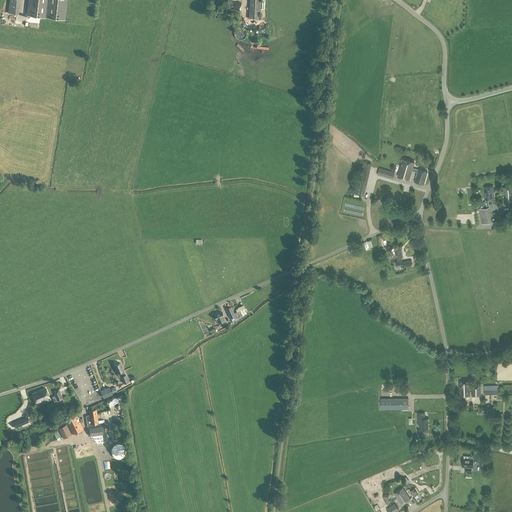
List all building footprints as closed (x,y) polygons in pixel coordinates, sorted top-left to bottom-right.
[(20,0),(10,0),(9,13),(19,14),(20,0)] [(65,19),(66,0),(28,0),(27,15),(65,19)] [(260,19),(261,0),(249,0),(249,19),(260,19)] [(241,3),(232,2),(228,2),(228,12),(241,13),(241,3)] [(409,180),(412,170),(417,172),(414,181),(424,184),(428,172),(418,169),(413,168),(414,162),(403,159),(398,177),(409,180)] [(360,167),(358,179),(368,181),(370,169),(360,167)] [(395,172),(379,168),(377,173),(388,176),(389,174),(394,175),(395,172)] [(503,194),(504,204),(511,203),(511,186),(503,187),(503,191),(501,191),(501,195),(503,194)] [(494,199),(493,187),(484,188),(486,200),(488,200),(494,199)] [(479,203),(480,209),(479,209),(482,224),(492,222),(490,207),(489,207),(488,200),(486,200),(484,202),(479,203)] [(396,258),(397,258),(397,261),(396,261),(397,268),(412,265),(411,260),(402,262),(401,257),(403,256),(400,246),(394,248),(396,258)] [(237,318),(238,318),(247,314),(244,309),(234,313),(231,307),(227,309),(231,318),(233,322),(238,319),(237,318)] [(221,311),(214,315),(216,320),(217,319),(220,325),(225,323),(225,321),(223,317),(224,316),(221,311)] [(120,363),(114,366),(118,374),(124,371),(120,363)] [(124,384),(129,381),(125,373),(124,371),(118,374),(120,378),(121,377),(124,384)] [(470,380),(459,380),(460,396),(470,395),(470,390),(472,390),(472,396),(481,395),(480,386),(470,386),(470,380)] [(484,385),(484,395),(498,394),(497,385),(484,385)] [(102,392),(104,398),(113,394),(111,388),(102,392)] [(46,389),(32,394),(36,403),(41,401),(40,399),(44,398),(45,400),(50,398),(46,389)] [(54,392),(58,401),(63,399),(59,390),(54,392)] [(121,396),(108,403),(111,407),(123,400),(121,396)] [(408,399),(381,399),(381,410),(408,409),(408,399)] [(105,422),(98,423),(97,410),(89,411),(90,415),(88,415),(86,416),(88,427),(89,427),(91,436),(103,435),(103,434),(106,433),(105,422)] [(66,423),(58,427),(59,429),(64,439),(72,435),(71,435),(73,434),(84,429),(76,413),(65,419),(67,424),(66,424),(66,423)] [(419,423),(419,430),(428,430),(428,418),(425,418),(425,413),(417,413),(417,423),(419,423)] [(463,458),(462,458),(462,466),(465,466),(465,470),(471,471),(471,467),(473,467),(473,459),(469,459),(469,456),(464,455),(463,458)] [(489,459),(480,459),(480,467),(489,467),(489,459)] [(410,499),(403,488),(394,493),(401,504),(410,499)] [(387,511),(396,511),(399,510),(395,503),(386,509),(387,511)]
